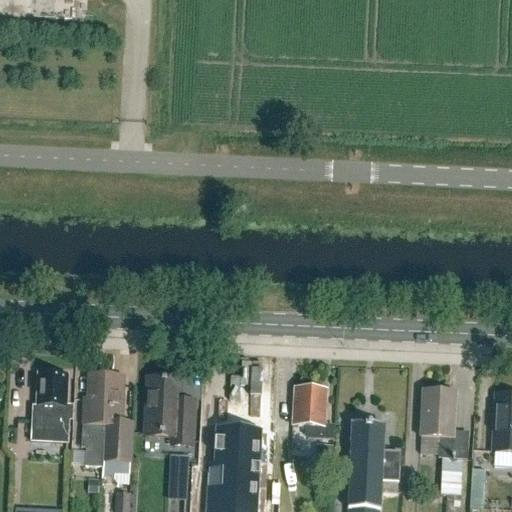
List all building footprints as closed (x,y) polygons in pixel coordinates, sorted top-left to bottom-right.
[(33,411),(31,445),(67,447),(68,424),(71,424),(72,410),(65,410),(67,379),(39,377),(37,411),(33,411)] [(102,427),(104,379),(87,378),(86,402),(83,402),(81,440),(86,440),(84,469),(102,470),(103,465),(104,437),(104,436),(104,428),(102,427)] [(104,437),(103,465),(130,466),(132,426),(120,426),(122,389),(118,389),(119,380),(104,379),(102,427),(104,428),(104,436),(104,437)] [(271,424),(271,379),(261,379),(260,396),(243,396),(243,424),(271,424)] [(192,406),(177,405),(178,384),(147,383),(146,413),(144,413),(144,423),(145,423),(144,438),(171,439),(170,449),(190,450),(192,406)] [(333,443),(333,430),(324,429),(326,394),(294,393),(292,429),(308,430),(308,442),(333,443)] [(467,462),(468,436),(453,435),(455,396),(423,395),(421,439),(420,457),(438,458),(438,461),(441,461),(439,497),(459,498),(461,462),(467,462)] [(511,399),(494,398),(492,454),(511,455),(511,399)] [(348,511),(378,511),(380,483),(397,484),(398,457),(382,457),(384,428),(352,426),(348,511)] [(209,465),(206,511),(256,511),(261,433),(216,430),(214,465),(209,465)] [(167,457),(166,501),(186,502),(187,457),(167,457)] [(484,510),(484,470),(471,470),(470,510),(484,510)] [(97,495),(98,484),(90,483),(90,495),(97,495)] [(115,511),(129,511),(130,498),(116,497),(115,511)]
